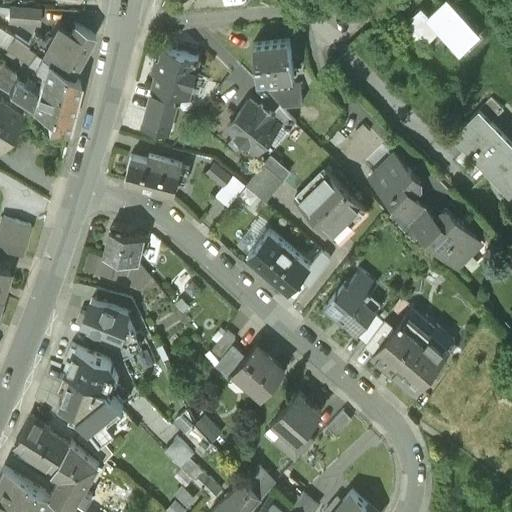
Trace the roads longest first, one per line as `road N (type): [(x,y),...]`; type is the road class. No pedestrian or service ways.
road 1 (residential): [(405,511),(415,476),(388,414),(181,236),(137,213),(74,196)]
road 2 (residential): [(118,20),(345,3)]
road 3 (secondary): [(0,394),(74,196)]
road 4 (secondary): [(74,196),(118,20)]
